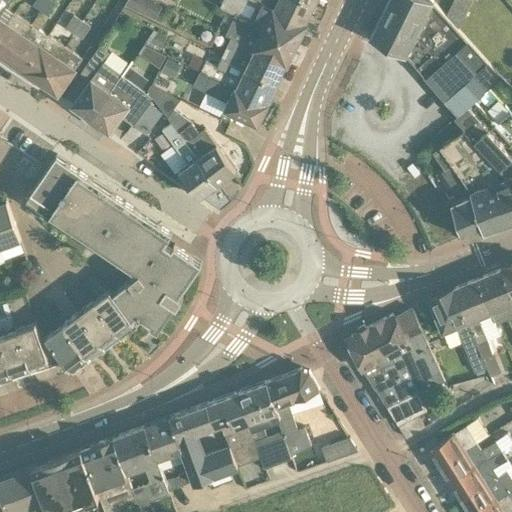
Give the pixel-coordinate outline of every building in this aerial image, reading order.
[(58,0),(36,0),(35,2),(52,15),(61,2),(58,0)] [(156,19),(162,6),(149,0),(128,0),(126,4),(156,19)] [(304,23),(255,0),(222,0),(220,6),(234,12),(233,14),(235,15),(296,46),(306,24),(304,23)] [(313,5),(302,0),(255,0),(304,23),(313,5)] [(431,0),(387,0),(370,36),(406,54),(423,76),(458,115),(454,119),(455,120),(473,103),(487,89),(488,89),(488,88),(500,77),(457,27),(445,16),(434,1),(431,0)] [(452,0),(445,16),(457,27),(471,0),(452,0)] [(60,20),(80,33),(89,21),(68,8),(60,20)] [(287,64),(296,46),(235,15),(226,34),(231,36),(230,39),(284,64),(285,63),(287,64)] [(71,44),(77,31),(58,22),(52,34),(71,44)] [(166,36),(156,31),(150,43),(161,48),(166,36)] [(275,83),(284,64),(230,39),(226,47),(231,49),(226,58),(275,83)] [(91,119),(122,76),(103,62),(109,54),(100,47),(80,74),(90,81),(72,106),(91,119)] [(275,83),(226,58),(221,56),(218,65),(193,54),(189,65),(200,70),(201,68),(206,70),(204,73),(200,71),(199,72),(268,105),(269,104),(266,103),(275,83)] [(174,78),(181,64),(168,58),(161,72),(174,78)] [(259,126),(268,105),(199,72),(193,85),(227,101),(223,109),(259,126)] [(131,123),(151,96),(122,76),(91,119),(109,132),(121,116),(131,123)] [(169,123),(214,187),(235,172),(216,144),(205,129),(198,134),(190,123),(191,122),(173,109),(180,100),(151,86),(147,92),(151,96),(171,122),(169,123)] [(511,116),(487,89),(473,103),(486,115),(511,143),(511,116)] [(511,113),(488,89),(487,89),(511,116),(511,113)] [(511,150),(480,120),(486,115),(473,103),(455,120),(463,129),(461,130),(506,180),(511,197),(511,150)] [(198,198),(214,187),(169,123),(162,129),(187,165),(179,172),(198,198)] [(483,233),(511,221),(511,197),(506,180),(461,130),(438,147),(470,195),(483,233)] [(464,240),(483,233),(470,195),(438,147),(432,152),(444,169),(440,172),(460,197),(450,202),(453,211),(450,212),(457,232),(460,231),(464,240)] [(183,299),(180,296),(202,264),(174,245),(171,250),(164,246),(172,234),(56,154),(31,192),(31,193),(27,198),(27,197),(25,199),(27,201),(28,200),(137,275),(112,293),(134,323),(132,319),(137,316),(157,329),(172,306),(176,309),(183,299)] [(0,203),(0,248),(20,241),(6,201),(0,203)] [(511,263),(500,269),(511,296),(511,263)] [(511,296),(500,269),(477,278),(496,323),(509,318),(511,327),(511,296)] [(501,336),(496,323),(477,278),(452,288),(482,357),(487,368),(490,376),(501,372),(488,341),(501,336)] [(474,372),(487,368),(482,357),(452,288),(429,298),(443,333),(456,327),(474,372)] [(134,323),(112,293),(110,290),(93,302),(118,335),(134,323)] [(102,346),(118,335),(93,302),(77,314),(102,346)] [(389,316),(427,387),(443,379),(412,310),(395,318),(393,314),(389,316)] [(85,358),(102,346),(77,314),(60,325),(85,358)] [(429,390),(427,387),(389,316),(369,326),(404,396),(413,394),(429,390)] [(60,356),(45,336),(40,338),(35,323),(16,330),(30,369),(49,362),(48,361),(60,356)] [(69,370),(85,358),(60,325),(45,336),(60,356),(69,370)] [(404,396),(369,326),(368,327),(364,325),(358,329),(357,333),(351,336),(349,343),(363,369),(363,368),(401,428),(406,438),(425,426),(418,415),(428,410),(426,407),(435,403),(429,390),(404,396)] [(0,346),(10,376),(30,369),(16,330),(0,335),(0,346)] [(0,379),(10,376),(0,346),(0,379)] [(276,417),(281,431),(291,458),(292,457),(292,456),(311,445),(305,426),(297,429),(290,403),(296,400),(295,399),(320,389),(309,370),(301,368),(265,381),(278,416),(276,417)] [(262,422),(276,417),(278,416),(265,381),(239,391),(252,428),(254,427),(256,432),(251,433),(260,457),(264,468),(291,458),(281,431),(267,436),(262,422)] [(250,461),(260,457),(251,433),(256,432),(254,427),(252,428),(239,391),(211,401),(220,425),(221,425),(228,444),(227,444),(236,468),(250,463),(250,461)] [(199,433),(220,425),(211,401),(167,417),(184,462),(186,461),(194,483),(236,468),(227,444),(206,452),(199,433)] [(440,406),(428,413),(432,420),(445,413),(440,406)] [(173,466),(184,462),(167,417),(146,425),(143,426),(168,495),(170,495),(169,491),(175,489),(171,479),(165,481),(161,471),(173,466)] [(437,468),(477,443),(489,435),(478,418),(455,432),(454,430),(451,432),(452,434),(439,442),(435,437),(424,445),(431,456),(430,456),(437,468)] [(153,511),(150,502),(168,495),(143,426),(110,438),(136,506),(124,511),(153,511)] [(327,461),(358,450),(350,437),(321,447),(327,461)] [(122,511),(124,511),(136,506),(110,438),(81,448),(70,452),(88,502),(101,497),(106,511),(122,511)] [(448,484),(501,451),(497,444),(483,453),(477,443),(437,468),(448,484)] [(487,484),(498,476),(493,467),(507,460),(501,451),(448,484),(459,501),(487,484)] [(48,511),(62,511),(88,502),(70,452),(32,466),(48,511)] [(48,511),(32,466),(0,477),(0,491),(7,510),(8,511),(15,511),(32,506),(34,511),(48,511)] [(477,511),(509,493),(511,490),(511,476),(508,470),(498,476),(487,484),(459,501),(466,511),(477,511)] [(511,511),(511,490),(509,493),(477,511),(511,511)]
